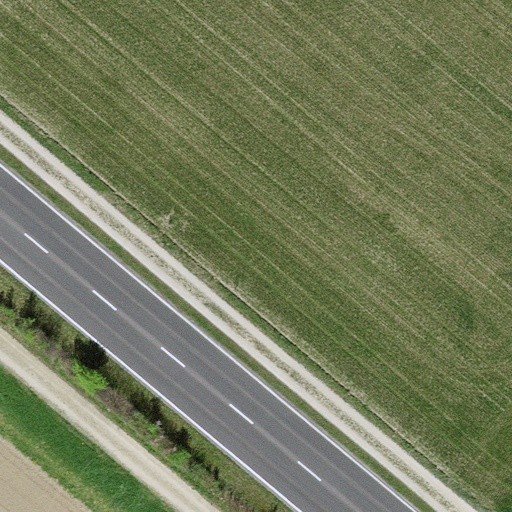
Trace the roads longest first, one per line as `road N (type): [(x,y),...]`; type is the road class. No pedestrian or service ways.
road 1 (track): [(448,511),(0,133)]
road 2 (secondary): [(355,511),(0,213)]
road 3 (track): [(205,511),(0,341)]
